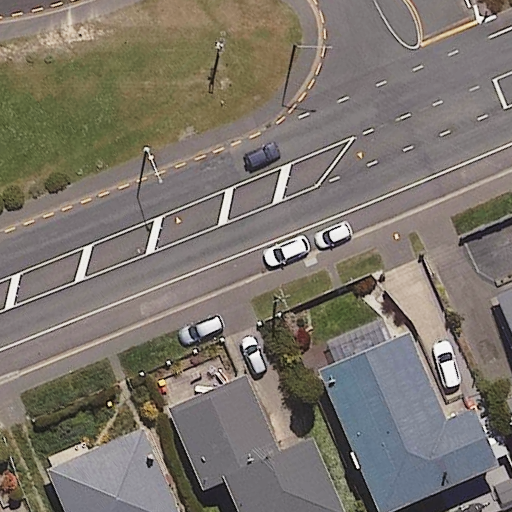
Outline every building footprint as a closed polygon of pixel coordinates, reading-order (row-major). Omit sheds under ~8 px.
[(511,273),(489,283),(511,336),(511,381),(502,386),(511,410),(511,273)] [(465,389),(438,400),(402,316),(314,353),(377,500),(492,451),(465,389)] [(303,418),(270,433),(242,367),(164,401),(197,475),(219,465),(239,511),(298,511),(337,495),(303,418)] [(65,511),(177,511),(180,511),(136,416),(41,460),(65,511)] [(23,511),(20,503),(0,511),(23,511)]
